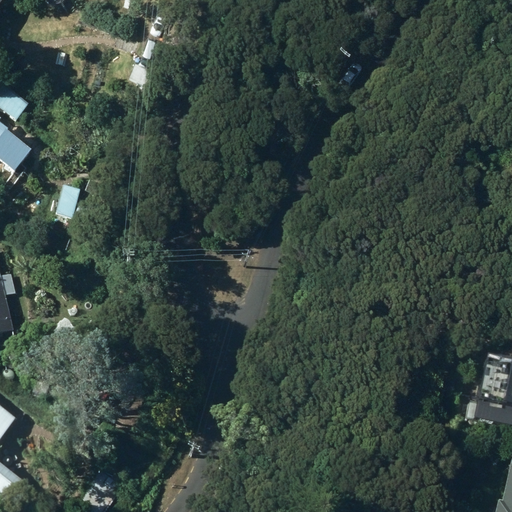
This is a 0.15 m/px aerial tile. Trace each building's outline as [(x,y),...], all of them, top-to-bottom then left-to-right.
[(26,101),(0,83),(0,106),(16,117),(26,101)] [(0,166),(12,175),(29,153),(2,133),(6,128),(0,123),(0,166)] [(72,216),(79,186),(66,183),(59,213),(72,216)] [(0,331),(11,330),(6,295),(14,294),(10,272),(0,273),(0,331)] [(511,379),(508,379),(509,370),(484,365),(478,393),(494,397),(490,410),(493,410),(491,421),(498,423),(499,416),(511,418),(511,379)] [(0,437),(16,418),(0,405),(0,507),(5,511),(11,511),(32,487),(0,461),(0,437)] [(511,511),(511,463),(504,462),(494,511),(511,511)] [(98,473),(77,500),(91,511),(92,511),(114,486),(98,473)]
